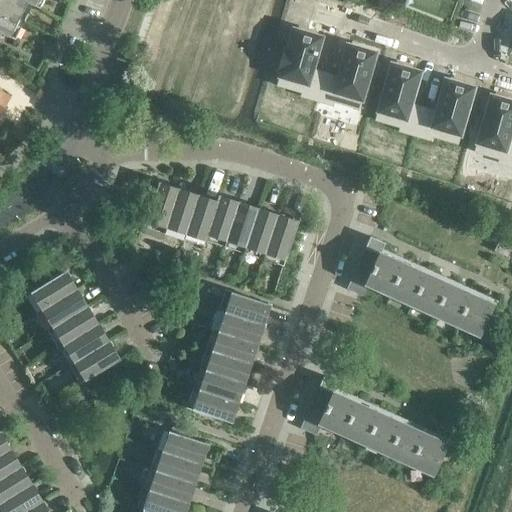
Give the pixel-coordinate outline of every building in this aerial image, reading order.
[(0,0),(0,32),(13,40),(19,28),(14,25),(17,19),(22,22),(27,14),(21,11),(25,3),(38,9),(42,0),(0,0)] [(283,50),(278,69),(281,70),(278,81),(303,88),(300,96),(316,101),(324,73),(311,69),(320,37),(317,37),(318,36),(304,32),(303,33),(293,30),(287,52),(283,50)] [(324,73),(316,101),(332,105),(334,97),(359,104),(365,84),(369,85),(374,70),(369,69),(374,53),(363,50),(363,49),(349,45),(349,46),(347,45),(338,77),(324,73)] [(382,95),(376,115),(401,123),(399,131),(414,136),(422,108),(409,104),(418,72),(416,72),(416,71),(402,67),(391,64),(387,80),(382,79),(378,94),(382,95)] [(422,108),(414,136),(430,140),(432,132),(457,139),(463,119),(467,120),(472,105),(467,103),(472,88),(461,85),(461,84),(448,80),(447,81),(445,80),(436,111),(422,108)] [(0,111),(10,97),(0,90),(0,111)] [(481,127),(475,147),(500,154),(498,163),(511,166),(511,136),(508,135),(511,121),(511,101),(501,98),(501,99),(490,96),(486,112),(481,110),(477,126),(481,127)] [(161,240),(166,226),(178,188),(158,181),(141,233),(161,240)] [(178,188),(166,226),(186,232),(199,195),(178,188)] [(216,201),(207,233),(226,239),(237,200),(218,193),(216,201)] [(199,195),(186,232),(205,239),(207,233),(216,201),(199,195)] [(237,200),(226,239),(245,245),(257,206),(237,200)] [(245,245),(266,252),(278,213),(257,206),(245,245)] [(278,213),(266,252),(284,258),(297,219),(278,213)] [(348,284),(361,290),(365,282),(478,333),(492,302),(379,251),(383,241),(368,234),(363,245),(366,246),(348,284)] [(498,241),(494,250),(507,256),(511,247),(498,241)] [(31,291),(42,309),(76,289),(65,270),(31,291)] [(76,289),(42,309),(53,328),(87,306),(76,289)] [(224,311),(262,324),(269,303),(231,290),(224,311)] [(98,325),(87,306),(53,328),(65,347),(98,325)] [(262,324),(224,311),(217,332),(255,345),(262,324)] [(65,347),(75,363),(109,343),(98,325),(65,347)] [(255,345),(217,332),(210,353),(249,365),(255,345)] [(109,343),(75,363),(84,378),(118,358),(109,343)] [(204,371),(242,384),(249,365),(210,353),(204,371)] [(198,390),(236,402),(242,384),(204,371),(198,390)] [(446,441),(423,431),(333,390),(338,380),(322,372),(316,385),(318,386),(302,422),(315,428),(318,421),(431,472),(446,441)] [(236,402),(198,390),(192,408),(230,420),(236,402)] [(160,448),(200,461),(206,441),(167,428),(160,448)] [(8,446),(0,450),(0,473),(18,462),(8,446)] [(160,448),(153,468),(193,482),(200,461),(160,448)] [(0,500),(30,482),(18,462),(0,473),(0,500)] [(193,482),(153,468),(147,489),(186,502),(193,482)] [(0,500),(0,511),(22,511),(41,500),(30,482),(0,500)] [(141,507),(155,511),(182,511),(186,502),(147,489),(141,507)] [(48,511),(41,500),(22,511),(48,511)]
